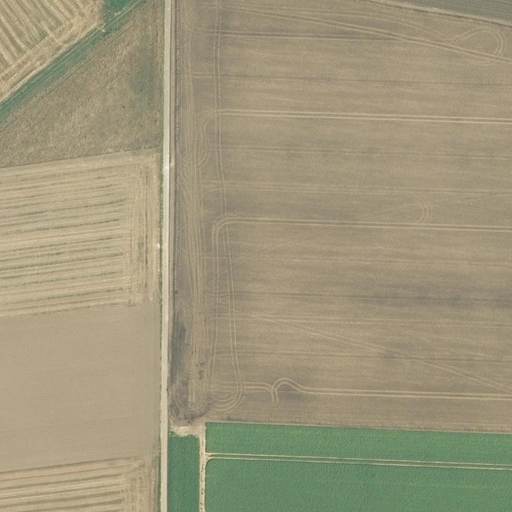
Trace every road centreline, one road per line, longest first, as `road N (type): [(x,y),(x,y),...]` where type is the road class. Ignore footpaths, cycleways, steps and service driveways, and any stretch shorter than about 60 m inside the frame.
road 1 (track): [(165,511),(167,0)]
road 2 (track): [(140,0),(0,111)]
